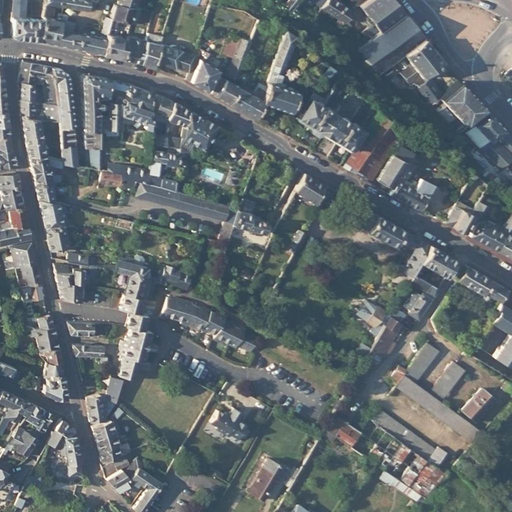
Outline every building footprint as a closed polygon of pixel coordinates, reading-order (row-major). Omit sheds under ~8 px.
[(10,0),(9,34),(12,37),(19,38),(24,38),(30,27),(31,17),(23,17),(23,0),(10,0)] [(91,0),(57,0),(57,4),(62,5),(92,10),(96,1),(91,0)] [(150,0),(136,0),(135,6),(148,9),(150,0)] [(328,11),(345,21),(353,10),(336,0),(328,0),(323,7),(322,8),(328,11)] [(367,0),(360,6),(378,30),(402,12),(393,0),(367,0)] [(286,6),(294,11),(297,6),(289,1),(286,6)] [(47,5),(47,2),(45,2),(42,18),(37,39),(43,40),(55,43),(60,18),(61,13),(57,12),(56,17),(51,16),(53,6),(47,5)] [(132,8),(113,3),(110,17),(117,19),(129,22),(131,12),(132,8)] [(258,16),(241,11),(209,3),(201,27),(230,35),(223,55),(233,56),(243,60),(258,16)] [(322,21),(323,20),(328,11),(322,8),(316,17),(322,21)] [(131,12),(129,22),(135,24),(137,14),(131,12)] [(356,89),(356,90),(375,74),(422,38),(402,12),(378,30),(356,48),(331,61),(342,71),(339,74),(351,85),(356,89)] [(79,32),(75,48),(85,50),(101,53),(106,31),(106,32),(107,27),(110,17),(105,16),(103,27),(100,37),(79,32)] [(37,39),(42,18),(31,17),(30,27),(24,38),(25,38),(37,39)] [(117,19),(110,17),(107,27),(115,28),(117,19)] [(73,21),(60,18),(55,43),(54,43),(59,44),(68,46),(71,30),(73,21)] [(262,102),(290,111),(297,90),(281,85),(282,83),(278,81),(293,35),(282,28),(263,93),(261,101),(262,102)] [(71,30),(68,46),(72,47),(75,48),(79,32),(71,30)] [(106,31),(101,53),(101,54),(108,55),(115,57),(118,46),(120,34),(106,32),(106,31)] [(147,64),(152,66),(154,59),(160,42),(162,35),(146,32),(145,39),(142,51),(140,62),(147,64)] [(123,47),(142,51),(145,39),(126,35),(123,47)] [(214,46),(198,38),(193,54),(193,55),(205,61),(214,46)] [(422,38),(375,74),(382,83),(397,71),(398,70),(405,79),(415,70),(421,77),(440,61),(422,38)] [(154,59),(174,67),(180,49),(179,49),(169,45),(160,42),(154,59)] [(139,61),(140,62),(142,51),(123,47),(121,58),(130,60),(139,61)] [(193,55),(193,54),(180,49),(174,67),(188,72),(193,55)] [(199,86),(205,90),(216,71),(216,67),(205,61),(193,55),(188,72),(186,79),(199,86)] [(236,81),(243,60),(233,56),(226,75),(236,81)] [(326,64),(319,58),(316,64),(316,67),(322,71),(326,64)] [(51,86),(49,66),(31,62),(20,60),(20,61),(19,61),(18,71),(17,80),(17,81),(31,83),(40,84),(51,86)] [(326,64),(322,71),(319,75),(321,77),(323,74),(326,75),(331,68),(326,64)] [(63,72),(60,68),(55,67),(49,66),(51,86),(66,88),(63,72)] [(95,95),(94,74),(88,73),(83,72),(79,76),(80,89),(81,96),(95,95)] [(105,90),(105,77),(102,76),(94,74),(95,95),(96,107),(97,107),(102,106),(102,101),(106,102),(106,97),(105,90)] [(117,114),(126,82),(115,79),(105,77),(105,90),(109,91),(115,93),(114,102),(109,100),(109,98),(106,97),(106,102),(106,114),(117,114)] [(216,96),(227,102),(236,86),(237,86),(235,84),(223,78),(220,83),(217,82),(211,93),(216,96)] [(419,98),(430,108),(440,99),(451,89),(450,88),(442,80),(432,90),(430,87),(419,98)] [(483,107),(457,80),(450,88),(451,89),(440,99),(464,125),(483,107)] [(31,83),(17,81),(17,89),(17,99),(18,99),(30,100),(35,101),(37,90),(30,89),(31,83)] [(147,107),(149,91),(140,87),(126,82),(117,114),(121,114),(145,122),(143,127),(149,129),(150,125),(147,107)] [(332,83),(323,99),(308,124),(322,132),(334,112),(330,109),(341,90),(332,83)] [(51,86),(40,84),(39,88),(42,88),(42,102),(54,103),(51,86)] [(69,106),(66,88),(51,86),(54,103),(54,107),(69,106)] [(239,109),(254,117),(262,102),(261,101),(252,96),(236,86),(227,102),(239,109)] [(257,89),(252,96),(261,101),(263,93),(257,89)] [(323,99),(310,91),(295,116),(308,124),(323,99)] [(167,115),(172,99),(166,97),(156,93),(155,95),(154,111),(167,115)] [(96,107),(95,95),(81,96),(82,113),(98,112),(97,107),(96,107)] [(334,112),(322,132),(335,140),(357,103),(348,96),(345,101),(348,103),(341,116),(334,111),(334,112)] [(54,107),(54,103),(42,102),(40,102),(41,109),(31,108),(30,100),(18,99),(18,107),(18,116),(56,120),(54,107)] [(183,123),(186,107),(187,107),(180,104),(172,99),(167,115),(166,117),(183,123)] [(430,108),(455,136),(464,128),(465,126),(464,125),(440,99),(430,108)] [(357,103),(335,140),(348,148),(360,128),(354,123),(360,112),(363,114),(365,110),(357,103)] [(57,127),(71,125),(69,106),(54,107),(56,120),(57,127)] [(201,147),(214,123),(206,118),(186,107),(183,123),(183,125),(181,136),(190,141),(201,147)] [(490,142),(504,130),(484,108),(470,121),(490,142)] [(166,122),(166,117),(167,115),(154,111),(154,119),(166,122)] [(362,177),(369,182),(393,142),(403,127),(376,111),(345,162),(342,166),(355,173),(362,177)] [(96,129),(96,126),(95,116),(98,116),(98,112),(82,113),(83,130),(96,129)] [(121,128),(121,114),(117,114),(106,114),(106,116),(106,126),(106,128),(121,128)] [(56,120),(18,116),(22,135),(27,157),(43,155),(61,157),(59,146),(57,127),(56,120)] [(96,126),(106,126),(106,116),(102,116),(98,116),(95,116),(96,126)] [(464,128),(484,149),(490,142),(470,121),(465,126),(464,128)] [(179,148),(181,136),(183,125),(179,124),(177,135),(166,133),(166,134),(165,146),(169,146),(179,148)] [(322,132),(308,124),(310,130),(316,134),(322,132)] [(57,127),(59,146),(74,144),(71,125),(57,127)] [(413,151),(421,138),(423,134),(408,126),(404,125),(403,127),(393,142),(397,145),(408,151),(409,149),(413,151)] [(96,129),(83,130),(84,147),(98,146),(96,129)] [(511,156),(510,154),(511,152),(511,138),(504,130),(490,142),(484,149),(482,151),(491,159),(501,168),(511,157),(511,156)] [(166,134),(154,134),(154,143),(165,146),(166,134)] [(0,150),(9,149),(8,143),(6,136),(0,136),(0,150)] [(186,161),(190,141),(181,136),(179,148),(178,154),(176,165),(175,166),(185,168),(186,161)] [(61,157),(61,162),(76,165),(76,158),(74,144),(59,146),(61,157)] [(390,188),(411,153),(413,151),(409,149),(408,151),(397,145),(389,160),(387,159),(375,179),(390,188)] [(99,169),(98,146),(84,147),(85,160),(91,161),(91,168),(99,169)] [(9,149),(0,150),(0,166),(13,164),(12,162),(9,149)] [(163,162),(166,152),(152,149),(150,160),(157,161),(163,162)] [(163,163),(176,165),(178,154),(166,152),(163,162),(163,163)] [(419,209),(434,184),(421,176),(414,187),(405,181),(417,161),(414,160),(416,157),(411,153),(390,188),(388,192),(387,193),(414,207),(419,209)] [(61,165),(61,162),(61,157),(43,155),(27,157),(27,158),(30,171),(33,183),(57,181),(59,181),(59,173),(53,173),(51,173),(49,174),(48,175),(44,160),(47,160),(48,163),(61,165)] [(153,184),(157,185),(159,175),(154,174),(157,161),(150,160),(148,160),(147,166),(146,170),(145,181),(153,184)] [(133,178),(138,179),(145,181),(146,170),(118,161),(106,163),(107,171),(122,173),(121,174),(128,176),(133,178)] [(154,174),(159,175),(163,163),(163,162),(157,161),(154,174)] [(0,188),(15,186),(17,186),(15,171),(0,173),(0,188)] [(120,184),(121,174),(101,171),(99,181),(120,184)] [(313,202),(323,184),(302,172),(289,197),(292,198),(295,192),(313,202)] [(131,185),(133,178),(128,176),(121,174),(120,184),(120,186),(124,187),(125,183),(131,185)] [(235,213),(237,207),(157,185),(153,184),(145,181),(138,179),(134,194),(223,219),(226,210),(235,213)] [(57,183),(57,181),(33,183),(35,191),(51,192),(50,184),(56,184),(57,183)] [(58,193),(56,184),(50,184),(51,192),(58,193)] [(0,201),(0,209),(7,208),(20,206),(18,196),(15,186),(0,188),(0,194),(2,202),(0,201)] [(51,192),(35,191),(36,198),(52,200),(51,192)] [(235,213),(232,223),(265,232),(267,221),(262,220),(263,219),(259,218),(260,216),(253,214),(252,215),(251,217),(250,216),(251,211),(242,209),(246,199),(241,197),(237,207),(235,213)] [(52,200),(36,198),(41,217),(43,227),(61,223),(60,217),(56,201),(52,200)] [(254,201),(246,199),(242,209),(251,211),(253,206),(254,201)] [(455,199),(452,203),(469,212),(472,208),(455,199)] [(496,249),(504,233),(498,230),(482,222),(485,217),(486,215),(483,213),(487,206),(476,200),(472,208),(469,212),(471,213),(469,215),(476,218),(467,234),(482,242),(496,249)] [(461,231),(469,215),(471,213),(469,212),(452,203),(443,221),(454,227),(461,231)] [(21,206),(20,206),(7,208),(10,223),(24,220),(22,214),(21,206)] [(251,211),(262,214),(264,209),(253,206),(251,211)] [(418,261),(428,243),(363,207),(357,218),(361,220),(358,225),(366,229),(367,228),(394,243),(396,241),(412,250),(402,266),(399,264),(396,269),(409,277),(411,274),(416,265),(418,261)] [(0,224),(10,223),(7,208),(0,209),(0,224)] [(500,251),(511,257),(511,256),(511,227),(511,225),(511,208),(510,208),(501,225),(498,230),(504,233),(496,249),(500,251)] [(216,242),(226,244),(232,223),(235,213),(226,210),(223,219),(216,242)] [(498,230),(501,225),(485,217),(482,222),(498,230)] [(0,228),(24,223),(24,220),(10,223),(0,224),(0,228)] [(25,229),(24,223),(0,228),(0,243),(27,237),(25,229)] [(61,223),(43,227),(46,239),(48,249),(66,245),(61,223)] [(287,243),(293,247),(302,231),(295,228),(287,243)] [(30,249),(28,240),(8,245),(10,256),(30,249)] [(454,258),(428,243),(418,261),(445,275),(454,258)] [(31,255),(30,249),(10,256),(13,267),(15,266),(32,262),(31,255)] [(66,252),(65,260),(92,267),(92,263),(93,260),(86,258),(86,257),(66,252)] [(133,259),(132,263),(141,266),(143,259),(141,255),(137,254),(133,256),(133,259)] [(115,266),(114,272),(127,275),(148,280),(149,280),(150,277),(149,272),(145,271),(146,267),(141,266),(132,263),(133,259),(126,257),(125,260),(124,262),(117,260),(115,266)] [(23,285),(37,281),(35,272),(32,262),(15,266),(18,276),(20,276),(23,285)] [(79,282),(78,269),(67,267),(67,266),(51,263),(53,270),(54,274),(55,281),(79,283),(79,282)] [(92,263),(92,267),(114,272),(115,266),(108,265),(107,266),(92,263)] [(176,280),(179,270),(173,268),(173,266),(167,264),(166,266),(164,266),(161,276),(163,276),(176,280)] [(466,266),(464,264),(455,278),(480,293),(482,290),(496,299),(503,287),(487,277),(466,266)] [(158,279),(150,277),(149,280),(161,284),(163,276),(161,276),(164,266),(162,265),(158,279)] [(440,278),(416,265),(411,274),(436,288),(438,289),(444,278),(441,277),(440,278)] [(436,288),(411,274),(409,277),(407,281),(432,294),(436,288)] [(148,280),(127,275),(122,295),(144,298),(148,280)] [(28,299),(41,296),(39,288),(37,281),(23,285),(18,286),(18,289),(19,293),(21,300),(23,300),(23,297),(26,296),(28,296),(28,299)] [(79,283),(55,281),(57,290),(59,297),(60,297),(76,301),(77,293),(78,288),(79,283)] [(419,293),(414,290),(409,298),(408,298),(402,306),(408,311),(407,313),(417,319),(430,298),(420,292),(419,293)] [(141,308),(144,298),(122,295),(120,304),(119,309),(127,311),(137,313),(139,307),(141,308)] [(256,336),(243,329),(238,327),(236,326),(235,326),(233,325),(229,323),(230,320),(223,317),(224,315),(216,311),(215,313),(212,311),(209,310),(202,306),(201,308),(198,307),(195,306),(194,305),(191,304),(187,303),(188,301),(172,297),(171,299),(168,298),(166,297),(165,297),(159,317),(165,319),(165,317),(180,321),(180,324),(187,326),(194,330),(195,327),(205,333),(206,332),(214,336),(212,339),(226,346),(226,345),(240,352),(242,349),(248,352),(256,336)] [(398,297),(392,307),(396,309),(401,299),(398,297)] [(495,307),(488,320),(508,332),(500,344),(499,344),(498,345),(499,346),(493,356),(511,367),(511,365),(511,310),(496,301),(497,299),(496,298),(496,299),(492,305),(495,307)] [(375,304),(365,320),(373,325),(380,314),(383,309),(375,304)] [(148,309),(141,308),(139,307),(137,313),(145,316),(147,315),(148,315),(149,314),(149,312),(149,310),(148,309)] [(396,309),(392,307),(389,312),(387,316),(397,321),(402,313),(396,309)] [(387,316),(389,312),(383,309),(380,314),(386,318),(387,316)] [(145,316),(137,313),(127,311),(125,318),(124,325),(129,326),(142,329),(144,322),(145,316)] [(35,330),(51,327),(52,327),(50,319),(48,313),(45,314),(35,315),(30,316),(25,316),(28,324),(34,328),(35,330)] [(397,321),(387,316),(386,318),(376,334),(363,357),(374,363),(375,363),(390,340),(388,339),(398,322),(397,321)] [(98,321),(65,321),(67,328),(68,333),(71,333),(97,334),(98,321)] [(31,336),(35,335),(34,328),(28,324),(19,324),(19,330),(30,332),(31,336)] [(150,331),(142,329),(129,326),(127,335),(125,334),(124,339),(120,339),(117,353),(120,354),(119,360),(121,360),(118,373),(133,377),(135,367),(138,359),(140,359),(142,359),(143,356),(142,356),(147,335),(148,335),(149,331),(150,331)] [(37,340),(54,336),(51,327),(35,330),(34,328),(35,335),(37,340)] [(148,338),(150,331),(149,331),(148,335),(147,335),(142,356),(143,356),(142,359),(144,360),(145,352),(146,352),(150,339),(148,338)] [(40,351),(56,348),(55,341),(54,336),(37,340),(40,351)] [(438,351),(425,342),(424,343),(405,370),(402,374),(414,383),(438,351)] [(100,344),(70,343),(71,347),(73,355),(75,355),(98,355),(100,356),(100,344)] [(57,348),(56,348),(40,351),(41,355),(45,354),(47,360),(48,360),(48,361),(58,361),(60,361),(60,360),(59,354),(57,348)] [(374,363),(363,357),(353,374),(365,381),(374,363)] [(0,372),(12,378),(17,367),(0,358),(0,372)] [(48,360),(47,360),(44,360),(42,372),(41,377),(44,377),(48,377),(48,372),(60,372),(58,361),(48,361),(48,360)] [(429,393),(442,402),(464,369),(453,361),(429,393)] [(391,381),(395,384),(402,374),(405,370),(398,365),(390,376),(393,378),(391,381)] [(62,383),(60,372),(48,372),(48,377),(44,377),(45,383),(62,383)] [(82,385),(95,382),(94,374),(80,378),(82,385)] [(349,380),(361,387),(365,381),(353,374),(351,377),(349,380)] [(394,385),(472,441),(481,430),(442,402),(429,393),(414,383),(402,374),(395,384),(394,385)] [(122,379),(110,376),(107,386),(119,390),(122,379)] [(511,394),(511,392),(511,380),(510,379),(507,377),(500,388),(511,394)] [(349,380),(343,392),(355,398),(361,387),(349,380)] [(82,385),(83,392),(97,389),(95,382),(82,385)] [(64,384),(64,383),(62,383),(45,383),(42,383),(42,391),(42,392),(53,397),(53,399),(65,399),(64,384)] [(119,390),(107,386),(106,393),(105,396),(107,397),(116,400),(119,390)] [(491,397),(478,386),(460,407),(473,419),(491,397)] [(0,388),(0,401),(7,405),(1,415),(7,418),(10,419),(19,397),(0,388)] [(84,396),(88,414),(102,412),(100,403),(105,403),(107,397),(105,396),(106,393),(99,394),(98,394),(84,396)] [(23,414),(29,402),(19,397),(10,419),(15,423),(21,413),(23,414)] [(105,403),(113,407),(116,400),(107,397),(105,403)] [(32,421),(38,406),(29,402),(23,414),(21,420),(24,420),(25,418),(32,421)] [(88,414),(89,422),(103,419),(103,417),(109,415),(113,407),(105,403),(100,403),(102,412),(88,414)] [(37,426),(44,408),(38,406),(32,421),(31,423),(32,423),(37,426)] [(240,411),(231,406),(228,413),(224,411),(223,413),(216,409),(208,421),(215,425),(214,427),(235,440),(238,435),(243,438),(247,429),(243,427),(246,424),(236,418),(240,411)] [(42,431),(51,411),(44,408),(37,426),(36,428),(37,429),(42,431)] [(427,460),(435,449),(378,408),(370,419),(427,460)] [(331,413),(322,428),(349,445),(359,432),(331,413)] [(60,418),(72,427),(73,424),(61,416),(60,418)] [(59,434),(60,436),(67,435),(72,427),(60,418),(53,428),(59,434)] [(115,434),(112,419),(90,425),(95,441),(115,434)] [(349,445),(383,469),(391,474),(412,489),(419,493),(424,497),(445,473),(436,467),(427,460),(370,419),(368,419),(359,432),(349,445)] [(31,447),(37,438),(27,433),(29,430),(27,429),(25,431),(17,426),(15,430),(15,431),(12,435),(31,447)] [(322,428),(319,432),(331,440),(334,436),(322,428)] [(37,438),(42,431),(37,429),(35,431),(31,429),(30,430),(29,430),(27,433),(37,438)] [(67,475),(80,473),(78,461),(72,433),(67,435),(60,436),(59,436),(67,475)] [(98,451),(117,444),(115,434),(95,441),(98,451)] [(26,456),(31,447),(12,435),(4,448),(2,453),(5,454),(8,449),(11,451),(13,448),(26,456)] [(52,437),(50,436),(41,453),(44,454),(52,437)] [(119,454),(128,451),(125,442),(117,444),(119,454)] [(110,457),(119,454),(117,444),(98,451),(99,463),(110,459),(110,457)] [(427,460),(436,467),(446,453),(437,446),(435,449),(427,460)] [(284,467),(266,457),(261,465),(263,466),(249,490),(263,498),(277,474),(279,475),(284,467)] [(0,486),(6,490),(11,481),(4,477),(7,471),(6,471),(9,465),(0,460),(0,486)] [(134,467),(138,470),(141,465),(133,460),(129,466),(132,468),(134,467)] [(112,462),(101,467),(104,478),(116,470),(112,462)] [(143,490),(152,495),(159,483),(152,478),(138,470),(134,467),(132,468),(129,466),(127,470),(129,472),(129,473),(144,483),(146,484),(143,490)] [(116,470),(104,478),(117,491),(126,484),(125,482),(131,478),(125,473),(125,474),(122,473),(120,469),(116,470)] [(383,469),(379,476),(386,481),(387,480),(391,474),(383,469)] [(391,474),(387,480),(409,495),(412,489),(391,474)] [(28,479),(25,485),(35,491),(38,485),(28,479)] [(415,499),(419,493),(412,489),(409,495),(415,499)] [(141,511),(152,495),(143,490),(132,507),(136,511),(141,511)] [(25,501),(18,498),(16,505),(16,506),(18,507),(22,508),(25,501)] [(307,511),(308,511),(296,503),(289,511),(307,511)]
